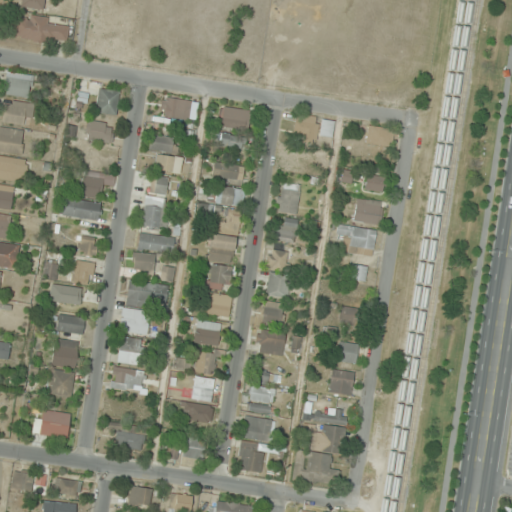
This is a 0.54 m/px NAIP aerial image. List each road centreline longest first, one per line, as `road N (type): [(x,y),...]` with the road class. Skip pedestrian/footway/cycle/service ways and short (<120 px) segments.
road 1 (residential): [(413,122),(0,56)]
road 2 (residential): [(219,483),(277,98)]
road 3 (residential): [(85,462),(144,80)]
road 4 (residential): [(350,497),(413,122)]
road 5 (residential): [(350,497),(0,449)]
road 6 (secondary): [(473,511),(511,272)]
